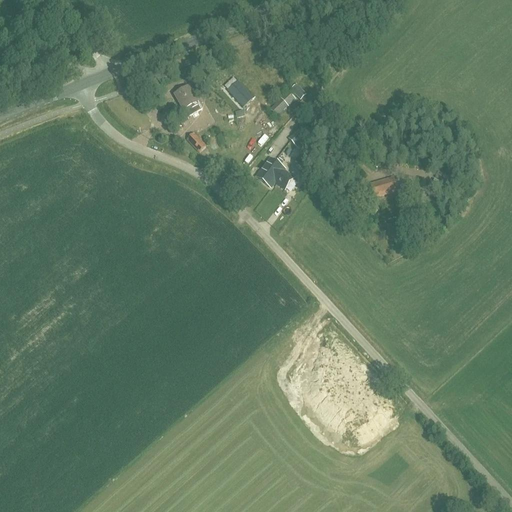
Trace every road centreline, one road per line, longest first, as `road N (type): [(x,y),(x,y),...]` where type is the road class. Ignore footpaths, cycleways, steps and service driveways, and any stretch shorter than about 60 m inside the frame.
road 1 (unclassified): [(511,503),(221,192),(113,134),(81,85)]
road 2 (tertiary): [(81,85),(297,0)]
